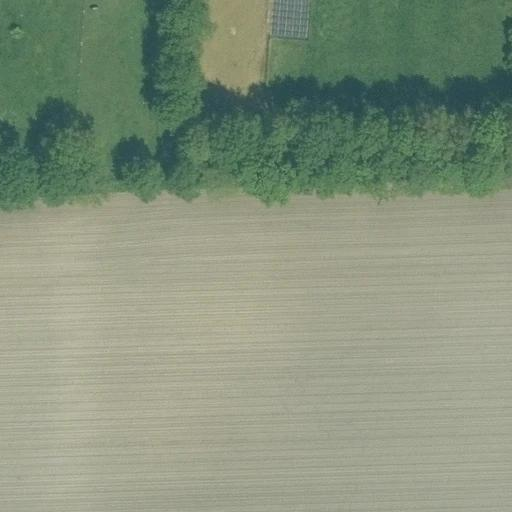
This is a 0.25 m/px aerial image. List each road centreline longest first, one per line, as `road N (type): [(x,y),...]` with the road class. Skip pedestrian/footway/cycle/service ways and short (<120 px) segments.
road 1 (track): [(511,161),(0,174)]
road 2 (track): [(175,0),(166,169)]
